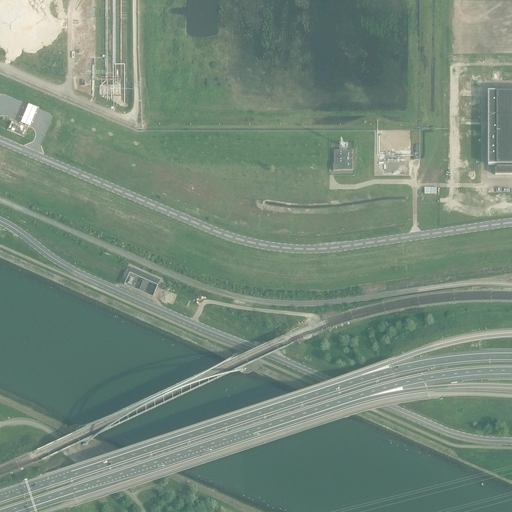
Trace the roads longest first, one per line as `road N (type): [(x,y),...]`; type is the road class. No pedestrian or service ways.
road 1 (unclassified): [(511,442),(455,435),(192,323),(70,269),(0,220)]
road 2 (unclassified): [(511,222),(329,248),(261,245),(0,140)]
road 3 (unclassified): [(511,395),(449,393),(375,404),(46,511)]
road 4 (motorway): [(4,511),(351,398)]
road 5 (motorway): [(335,388),(0,500)]
road 6 (motorway): [(511,334),(434,347),(335,388)]
road 7 (motorway): [(511,357),(440,361),(335,388)]
road 8 (unclassified): [(143,511),(47,430),(26,421),(0,424)]
road 9 (motorway): [(351,398),(437,375),(511,370)]
road 10 (motorway): [(351,398),(511,386)]
